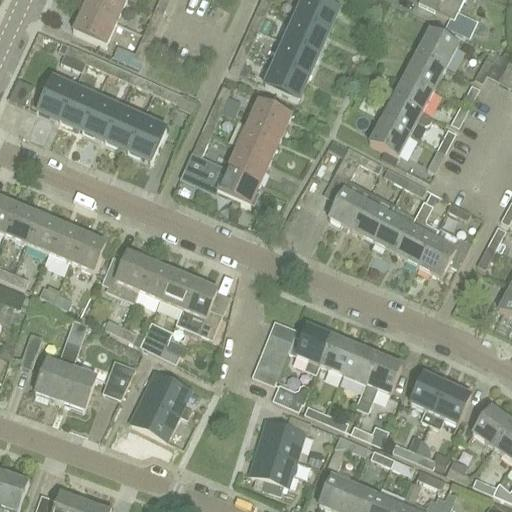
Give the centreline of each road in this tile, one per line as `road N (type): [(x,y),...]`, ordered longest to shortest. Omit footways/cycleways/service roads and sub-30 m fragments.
road 1 (residential): [(511,370),(0,153)]
road 2 (residential): [(218,511),(0,428)]
